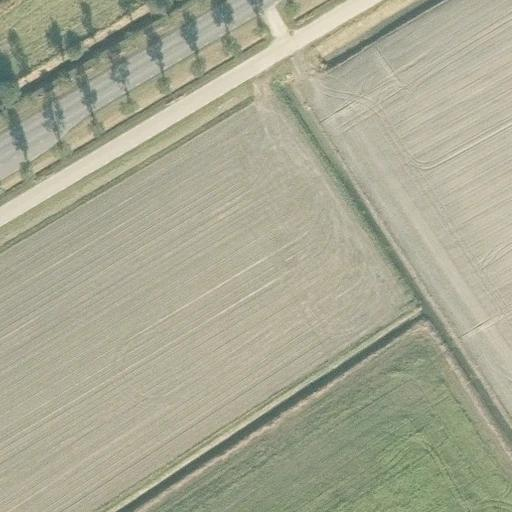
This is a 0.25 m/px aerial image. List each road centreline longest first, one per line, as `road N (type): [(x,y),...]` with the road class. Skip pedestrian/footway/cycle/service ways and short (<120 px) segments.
road 1 (unclassified): [(0,217),(367,0)]
road 2 (primary): [(0,151),(255,0)]
